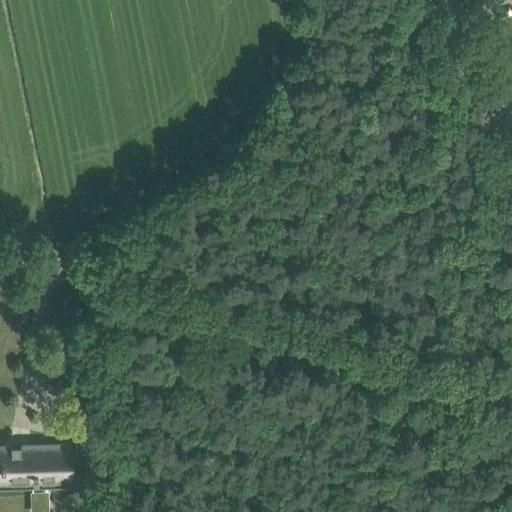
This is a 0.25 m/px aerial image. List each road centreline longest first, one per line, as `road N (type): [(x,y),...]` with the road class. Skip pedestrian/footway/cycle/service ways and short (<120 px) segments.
road 1 (unclassified): [(511,387),(293,315),(0,256)]
road 2 (unclassified): [(511,137),(438,0)]
